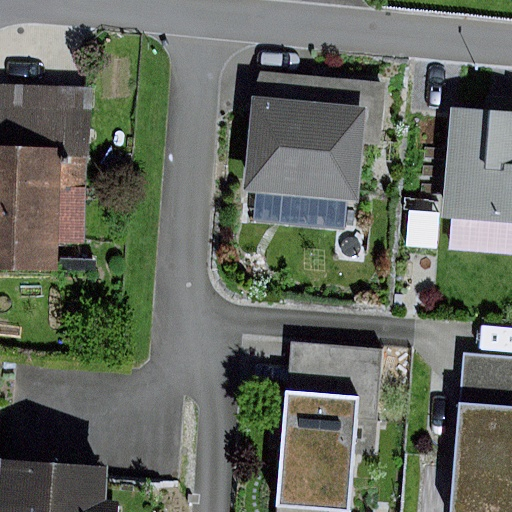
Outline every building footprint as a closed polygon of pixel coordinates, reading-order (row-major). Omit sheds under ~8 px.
[(257,101),(249,100),(242,192),(355,201),(359,144),(381,145),(386,82),(290,74),(259,71),(257,101)] [(0,85),(0,147),(89,150),(91,88),(0,85)] [(483,113),(449,110),(440,220),(511,225),(511,96),(484,95),(483,113)] [(89,150),(0,147),(0,274),(54,277),(56,242),(85,243),(89,150)] [(287,344),(283,393),(356,399),(379,401),(383,352),(287,344)] [(511,358),(462,354),(458,406),(511,410),(511,358)] [(356,399),(283,393),(276,505),(349,510),(356,399)] [(511,511),(511,410),(458,406),(449,511),(511,511)] [(98,471),(0,464),(0,511),(109,511),(110,504),(96,503),(98,471)]
